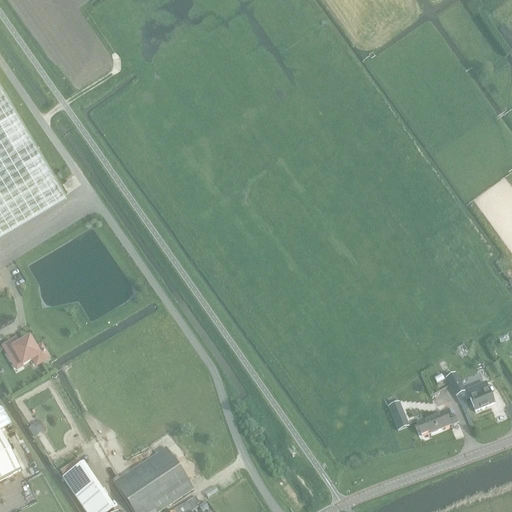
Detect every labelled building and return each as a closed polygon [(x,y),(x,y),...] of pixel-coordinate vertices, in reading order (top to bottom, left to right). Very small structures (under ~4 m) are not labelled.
[(0,233),(65,194),(0,83),(0,233)] [(15,341),(4,348),(11,359),(16,356),(23,366),(33,360),(37,366),(48,359),(41,347),(36,351),(29,340),(19,346),(15,341)] [(446,380),(456,397),(465,392),(455,375),(446,380)] [(466,392),(475,413),(494,405),(485,384),(466,392)] [(400,404),(388,409),(395,424),(406,419),(400,404)] [(0,408),(0,430),(12,425),(1,408),(0,408)] [(416,424),(421,436),(429,433),(430,435),(450,426),(445,413),(416,424)] [(1,433),(0,433),(0,482),(21,471),(1,433)] [(114,484),(133,511),(160,511),(194,489),(166,449),(114,484)] [(84,464),(62,479),(85,511),(114,511),(116,510),(84,464)] [(215,488),(205,495),(208,500),(218,493),(215,488)] [(191,511),(198,508),(197,506),(200,504),(195,497),(174,511),(175,511),(174,511),(173,511),(191,511)]
